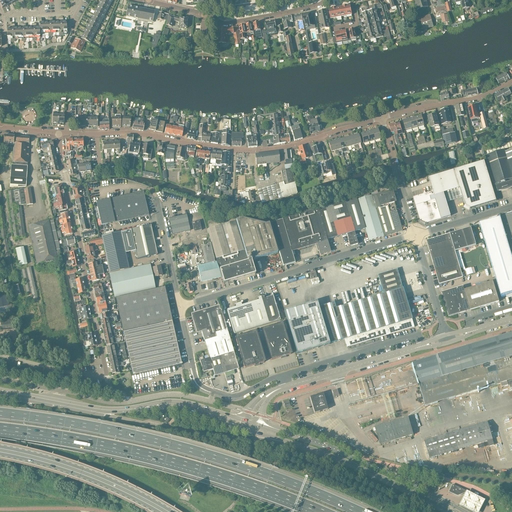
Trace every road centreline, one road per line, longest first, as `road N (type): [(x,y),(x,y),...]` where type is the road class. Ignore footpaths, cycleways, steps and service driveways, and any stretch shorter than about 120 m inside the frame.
road 1 (motorway): [(357,511),(191,451),(0,412)]
road 2 (motorway): [(0,427),(160,457),(320,511)]
road 3 (residential): [(58,132),(127,132),(252,150),(381,118)]
road 4 (residential): [(107,375),(58,132)]
road 5 (unclassified): [(178,304),(415,236)]
road 6 (tertiary): [(246,430),(333,455),(449,511)]
road 7 (residential): [(147,1),(226,24),(325,0)]
road 8 (tertiary): [(464,511),(301,438)]
road 9 (primary): [(0,450),(80,471),(166,511)]
road 10 (unclassified): [(283,375),(237,395),(201,385),(178,304)]
road 11 (unclassified): [(423,346),(418,334),(283,375)]
road 12 (tertiary): [(285,387),(423,346)]
road 13 (residential): [(381,118),(481,97),(511,81)]
road 14 (residential): [(415,236),(381,118)]
